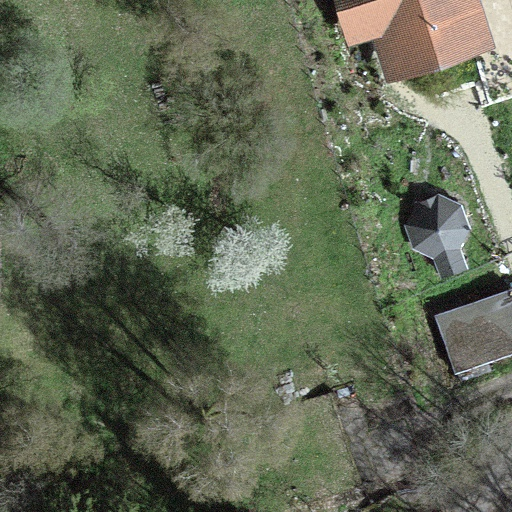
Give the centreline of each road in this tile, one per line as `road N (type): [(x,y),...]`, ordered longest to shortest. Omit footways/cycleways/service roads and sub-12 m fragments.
road 1 (track): [(409,107),(485,155),(511,216)]
road 2 (track): [(511,381),(388,438)]
